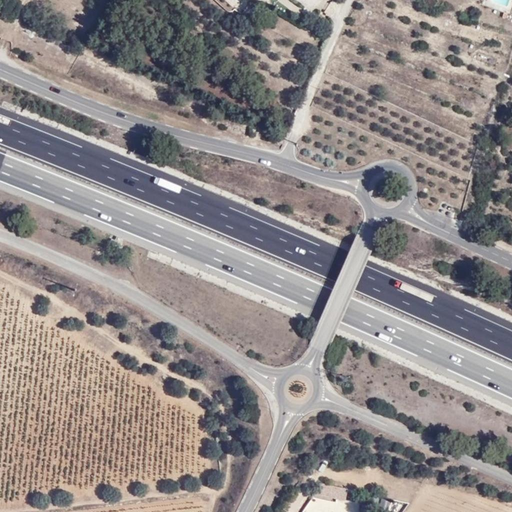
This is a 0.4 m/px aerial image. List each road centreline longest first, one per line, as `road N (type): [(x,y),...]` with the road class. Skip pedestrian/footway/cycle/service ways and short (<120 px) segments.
road 1 (motorway): [(511,344),(0,126)]
road 2 (motorway): [(0,166),(511,383)]
road 3 (unclassified): [(282,382),(168,312),(0,236)]
road 4 (unclassified): [(0,67),(155,129),(282,163)]
road 5 (unclassified): [(511,479),(314,394)]
road 6 (unclassified): [(282,163),(354,0)]
road 7 (unclassified): [(377,212),(317,350)]
